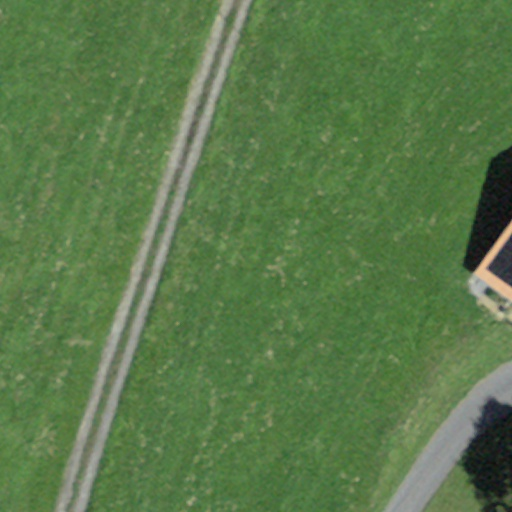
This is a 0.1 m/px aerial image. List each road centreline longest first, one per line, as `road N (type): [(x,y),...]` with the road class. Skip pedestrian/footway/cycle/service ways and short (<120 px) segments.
road 1 (track): [(236,0),(69,511)]
road 2 (residential): [(401,511),(470,411),(511,384)]
